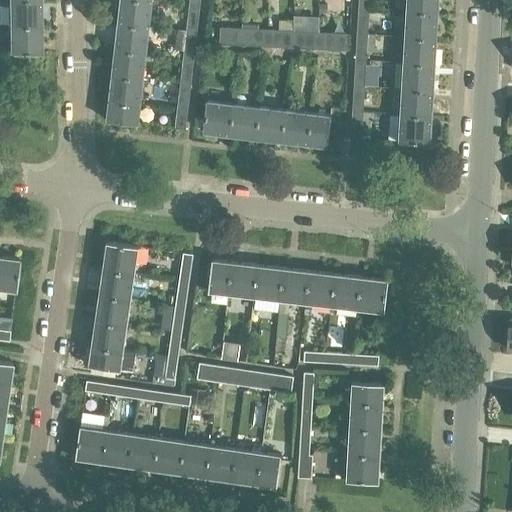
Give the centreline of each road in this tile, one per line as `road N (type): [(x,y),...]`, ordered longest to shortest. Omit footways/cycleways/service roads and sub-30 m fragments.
road 1 (residential): [(477,236),(76,189)]
road 2 (residential): [(29,510),(76,189)]
road 3 (residential): [(463,511),(477,236)]
road 4 (residential): [(477,236),(491,0)]
road 5 (residential): [(76,189),(75,0)]
